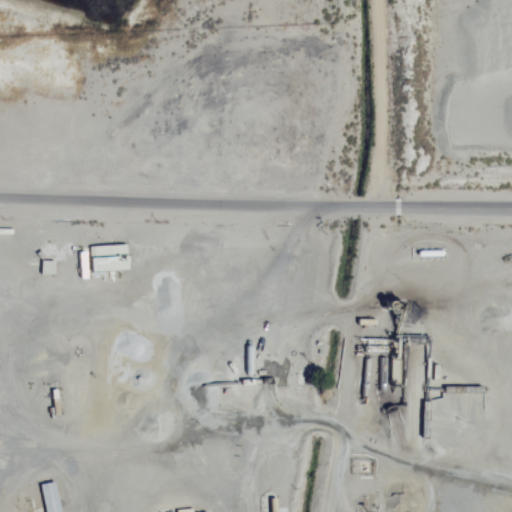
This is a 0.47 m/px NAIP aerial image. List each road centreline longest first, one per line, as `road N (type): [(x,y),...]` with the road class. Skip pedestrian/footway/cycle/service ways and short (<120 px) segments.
road 1 (residential): [(511,205),(0,195)]
road 2 (track): [(369,0),(375,205)]
